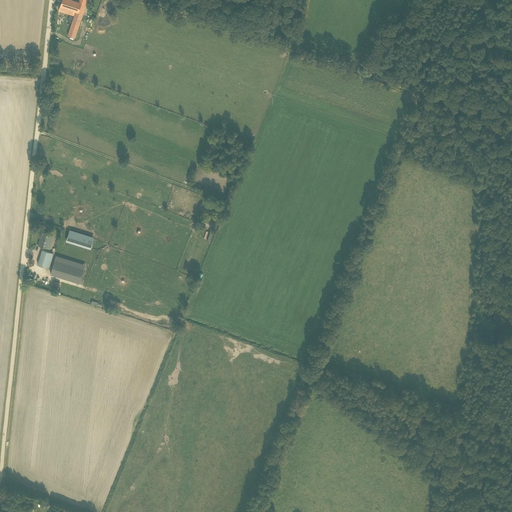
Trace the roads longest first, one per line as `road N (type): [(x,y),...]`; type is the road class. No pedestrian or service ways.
road 1 (track): [(415,94),(417,107),(251,511)]
road 2 (track): [(43,71),(0,478)]
road 3 (track): [(37,132),(218,199)]
road 4 (track): [(146,0),(294,50)]
road 5 (track): [(294,50),(415,94)]
road 6 (track): [(243,168),(291,49)]
